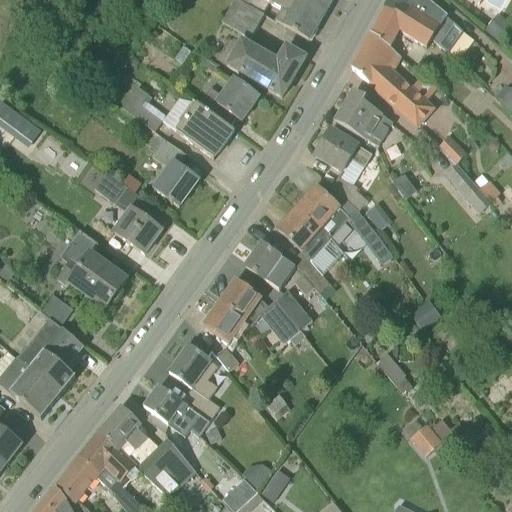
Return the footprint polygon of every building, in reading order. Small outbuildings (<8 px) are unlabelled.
[(304,0),(237,0),(236,3),(263,18),(269,6),(281,13),(275,25),(309,43),(326,12),(304,0)] [(304,0),(326,12),(333,0),(304,0)] [(446,18),(423,0),(389,0),(387,5),(397,11),(400,6),(438,31),(438,32),(446,37),(440,47),(449,53),(462,36),(444,22),(446,18)] [(263,18),(236,3),(235,3),(222,26),(251,42),(264,18),(263,18)] [(397,11),(387,5),(371,36),(387,51),(396,58),(389,51),(398,35),(426,49),(432,41),(440,47),(446,37),(438,32),(438,31),(400,6),(397,11)] [(371,36),(351,71),(414,131),(430,114),(390,76),(399,61),(396,58),(387,51),(371,36)] [(241,43),(227,67),(282,99),(305,60),(286,49),(277,64),(241,43)] [(258,99),(234,81),(222,98),(210,90),(198,107),(229,129),(236,119),(241,123),(258,99)] [(122,112),(136,122),(150,132),(152,134),(155,135),(162,125),(141,110),(148,99),(137,91),(122,112)] [(511,93),(505,92),(492,101),(511,120),(511,93)] [(354,94),(336,125),(367,143),(368,142),(379,149),(393,124),(382,118),(382,116),(363,106),(366,101),(354,94)] [(0,102),(0,126),(34,147),(45,129),(0,102)] [(182,126),(176,135),(214,162),(234,133),(229,129),(198,107),(192,103),(178,123),(182,126)] [(331,132),(315,158),(342,174),(350,161),(365,169),(372,157),(358,149),(331,132)] [(155,135),(152,134),(145,145),(157,153),(152,160),(169,172),(155,192),(179,209),(198,182),(177,167),(184,156),(155,135)] [(449,139),(440,149),(457,166),(467,156),(449,139)] [(445,177),(466,202),(478,216),(490,206),(457,167),(445,177)] [(95,192),(115,206),(126,214),(112,234),(145,257),(162,232),(142,218),(150,207),(126,190),(106,176),(95,192)] [(406,201),(416,197),(407,178),(397,182),(406,201)] [(334,192),(357,212),(359,214),(368,203),(357,193),(358,190),(341,180),(334,192)] [(330,240),(348,221),(340,211),(316,190),(297,211),(330,240)] [(278,232),(311,262),(330,240),(297,211),(278,232)] [(378,238),(359,214),(357,212),(348,221),(383,268),(394,260),(378,238)] [(106,311),(111,305),(113,301),(116,303),(122,294),(120,292),(127,283),(91,257),(99,247),(80,233),(61,260),(68,266),(58,281),(69,289),(71,286),(106,311)] [(282,273),(289,264),(262,245),(245,268),(279,292),(289,278),(282,273)] [(303,278),(314,289),(319,295),(330,287),(311,262),(298,271),(303,278)] [(303,278),(295,285),(305,297),(314,289),(303,278)] [(261,303),(262,301),(236,282),(220,305),(251,327),(252,328),(261,317),(283,347),(300,334),(276,303),(268,309),(261,303)] [(276,303),(300,334),(312,324),(289,293),(276,303)] [(63,327),(75,311),(55,297),(44,313),(63,327)] [(413,315),(424,330),(442,317),(431,302),(413,315)] [(220,305),(203,327),(229,346),(246,324),(252,328),(251,327),(220,305)] [(17,361),(61,397),(76,380),(65,371),(83,348),(63,332),(43,356),(30,345),(17,361)] [(182,404),(209,424),(211,421),(220,409),(208,401),(217,389),(207,382),(217,368),(188,348),(169,375),(191,391),(182,404)] [(239,366),(227,350),(216,358),(228,374),(239,366)] [(387,356),(376,365),(404,397),(413,389),(404,379),(406,378),(387,356)] [(61,397),(17,361),(0,381),(0,387),(41,422),(61,397)] [(209,424),(182,404),(159,388),(144,410),(169,427),(175,418),(192,429),(190,431),(200,438),(209,424)] [(277,422),(290,412),(279,398),(266,408),(277,422)] [(0,462),(5,466),(22,445),(0,428),(0,418),(5,412),(0,407),(0,462)] [(166,499),(175,491),(195,471),(170,445),(161,454),(148,443),(153,436),(121,409),(100,436),(135,470),(137,469),(166,499)] [(426,458),(443,443),(427,426),(411,441),(426,458)] [(111,494),(133,473),(135,470),(100,436),(83,456),(100,474),(96,479),(97,480),(98,480),(107,488),(106,489),(111,494)] [(100,474),(83,456),(57,488),(74,507),(77,511),(88,511),(78,503),(97,480),(96,479),(100,474)] [(260,489),(272,471),(258,461),(245,478),(260,489)] [(280,472),(263,495),(276,505),(294,482),(280,472)] [(233,504),(231,502),(225,507),(229,511),(240,511),(258,495),(241,479),(234,486),(243,494),(233,504)] [(73,511),(72,510),(70,505),(56,490),(38,511),(73,511)]
